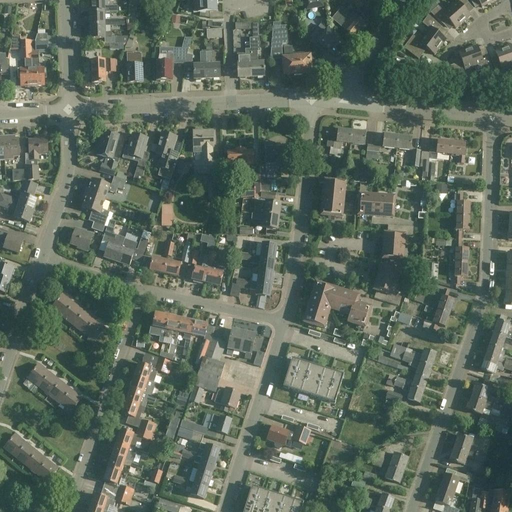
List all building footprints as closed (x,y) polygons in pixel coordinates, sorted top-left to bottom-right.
[(104,5),(103,0),(101,0),(90,0),(90,13),(104,13),(104,12),(117,11),(117,5),(104,5)] [(216,12),(215,0),(212,0),(193,1),(193,13),(216,12)] [(324,7),(322,0),(304,0),(307,11),(324,7)] [(364,5),(361,0),(353,0),(358,8),(364,5)] [(453,0),(456,2),(450,8),(463,23),(471,16),(463,8),(468,3),(465,0),(453,0)] [(491,3),(488,0),(469,0),(471,2),(473,0),(477,0),(482,8),(491,3)] [(463,23),(450,8),(444,13),(438,7),(430,13),(444,25),(448,21),(456,29),(463,23)] [(339,11),(332,20),(353,38),(365,25),(352,14),(348,19),(339,11)] [(104,13),(90,13),(91,26),(104,26),(104,13)] [(424,35),(441,48),(447,40),(438,33),(441,28),(428,16),(422,24),(429,29),(424,35)] [(273,22),(273,24),(270,59),(282,58),(282,55),(283,55),(282,44),(288,43),(287,25),(281,26),(281,21),(273,22)] [(104,26),(91,26),(91,40),(111,39),(111,33),(105,33),(104,26)] [(333,36),(321,26),(310,38),(312,39),(310,42),(318,49),(320,46),(324,50),(325,50),(328,53),(328,54),(328,53),(335,59),(337,57),(339,58),(345,50),(344,49),(345,47),(339,42),(341,39),(335,34),(333,36)] [(221,30),(207,31),(207,39),(222,39),(221,30)] [(36,42),(31,42),(31,60),(32,70),(33,86),(44,86),(44,78),(47,78),(46,57),(40,58),(39,52),(48,51),(48,42),(48,34),(38,34),(36,42)] [(31,60),(31,42),(22,42),(21,35),(12,35),(9,50),(20,50),(21,60),(25,60),(25,70),(18,70),(18,79),(21,79),(21,87),(33,86),(32,70),(31,60)] [(441,48),(424,35),(419,42),(413,37),(404,48),(419,60),(427,50),(435,56),(441,48)] [(249,37),(250,50),(251,78),(258,78),(258,79),(263,79),(263,78),(264,78),(264,64),(258,64),(257,52),(260,52),(259,37),(249,37)] [(468,49),(475,68),(476,72),(484,70),(486,77),(494,74),(487,54),(481,56),(477,46),(468,49)] [(284,54),(283,55),(282,55),(282,58),(285,58),(285,59),(283,59),(285,75),(302,74),(300,54),(293,55),(292,48),(284,48),(284,54)] [(511,67),(504,48),(495,52),(499,62),(493,64),(499,83),(507,80),(504,70),(511,67)] [(158,62),(158,81),(159,81),(160,82),(164,82),(165,81),(171,81),(172,71),(174,71),(174,65),(185,65),(187,55),(188,50),(189,49),(182,49),(174,49),(160,49),(160,53),(160,55),(158,62)] [(475,68),(468,49),(458,52),(462,62),(445,68),(444,76),(438,75),(438,82),(456,84),(470,79),(467,71),(475,68)] [(251,78),(250,50),(245,50),(245,57),(238,57),(238,79),(240,78),(240,80),(245,80),(245,78),(251,78)] [(143,82),(142,66),(142,53),(127,54),(127,66),(128,82),(143,82)] [(200,66),(194,66),(194,80),(196,80),(196,81),(201,81),(201,80),(207,80),(207,66),(206,53),(200,53),(200,66)] [(207,66),(207,80),(214,80),(214,81),(219,81),(218,79),(220,79),(220,65),(212,66),(211,53),(210,53),(206,53),(207,66)] [(315,53),(300,54),(302,74),(311,73),(310,68),(316,67),(315,53)] [(185,65),(185,67),(191,67),(191,66),(193,56),(187,55),(185,65)] [(8,60),(0,59),(0,87),(1,87),(1,73),(8,73),(8,60)] [(106,62),(89,62),(90,73),(92,73),(92,84),(94,84),(95,85),(98,85),(99,84),(105,84),(105,77),(106,77),(106,73),(115,73),(115,61),(106,61),(106,62)] [(196,132),(193,132),(193,153),(201,153),(201,162),(195,162),(195,175),(209,175),(209,182),(208,182),(208,199),(216,199),(216,182),(219,182),(219,175),(220,175),(219,161),(213,162),(213,147),(214,147),(213,131),(203,131),(203,130),(201,129),(197,129),(195,130),(196,132)] [(338,130),(336,142),(336,143),(342,144),(351,144),(352,131),(338,130)] [(97,144),(100,144),(96,156),(112,160),(119,136),(104,131),(101,140),(99,139),(97,144)] [(352,131),(351,144),(364,146),(366,133),(352,131)] [(170,180),(178,155),(172,153),(175,143),(177,138),(162,134),(156,154),(162,155),(159,167),(161,168),(158,177),(170,180)] [(126,156),(125,160),(138,163),(134,180),(141,182),(149,153),(144,151),(147,139),(132,135),(126,156)] [(397,150),(399,137),(384,135),(382,148),(397,150)] [(399,137),(397,150),(411,152),(412,138),(399,137)] [(17,139),(4,140),(5,163),(18,162),(18,159),(17,139)] [(25,154),(25,171),(26,182),(39,181),(39,167),(38,154),(47,154),(46,139),(38,139),(38,141),(29,142),(29,154),(25,154)] [(450,156),(452,143),(438,141),(437,149),(429,148),(429,153),(450,156)] [(452,143),(450,156),(460,157),(459,163),(464,164),(466,144),(452,143)] [(266,166),(260,166),(260,175),(260,192),(261,192),(261,193),(269,194),(269,181),(269,173),(276,173),(277,173),(277,164),(276,158),(287,158),(287,147),(265,147),(266,166)] [(228,151),(228,167),(233,167),(233,173),(239,173),(239,168),(246,168),(246,151),(246,150),(235,151),(228,151)] [(246,151),(246,168),(246,172),(246,176),(254,176),(254,175),(254,166),(254,151),(246,151)] [(379,152),(367,151),(367,158),(379,159),(379,152)] [(413,151),(412,167),(418,168),(420,151),(413,151)] [(342,163),(342,153),(331,153),(331,163),(342,163)] [(366,176),(378,177),(379,161),(366,160),(366,176)] [(99,172),(113,177),(117,163),(111,161),(109,166),(101,164),(99,172)] [(26,182),(25,171),(13,171),(13,182),(26,182)] [(114,178),(111,186),(118,189),(123,190),(126,182),(116,179),(114,178)] [(164,180),(160,191),(165,193),(169,182),(164,180)] [(87,194),(105,200),(108,193),(116,195),(117,190),(91,181),(87,194)] [(325,181),(321,216),(343,219),(346,183),(325,181)] [(0,192),(0,202),(33,213),(38,199),(35,198),(39,186),(26,183),(24,183),(20,193),(23,194),(21,200),(0,192)] [(437,186),(437,194),(446,194),(446,186),(437,186)] [(241,187),(241,198),(254,198),(254,187),(241,187)] [(105,200),(87,194),(82,209),(92,212),(88,222),(94,223),(105,227),(110,214),(102,211),(105,200)] [(360,195),(359,216),(394,219),(396,198),(360,195)] [(457,196),(457,216),(470,217),(470,204),(462,203),(463,196),(457,196)] [(33,213),(0,202),(0,206),(9,210),(7,216),(15,219),(14,220),(29,225),(33,213)] [(255,207),(254,214),(280,217),(281,205),(265,203),(259,202),(259,207),(255,207)] [(163,205),(162,226),(171,226),(172,215),(172,205),(163,205)] [(278,231),(280,217),(254,214),(252,214),(252,220),(263,221),(262,229),(278,231)] [(470,217),(457,216),(456,239),(461,239),(461,232),(469,232),(470,217)] [(105,227),(94,223),(91,230),(103,234),(105,227)] [(382,266),(374,291),(377,292),(375,300),(399,307),(402,299),(398,297),(400,291),(396,290),(402,273),(405,274),(407,268),(408,261),(404,261),(406,243),(409,243),(410,237),(414,238),(415,228),(389,226),(388,234),(385,234),(383,260),(386,261),(386,264),(385,267),(382,266)] [(75,231),(70,246),(81,249),(80,251),(87,253),(93,236),(75,231)] [(1,233),(0,236),(0,239),(6,241),(3,249),(19,254),(23,242),(16,240),(16,238),(1,233)] [(236,245),(236,237),(227,236),(227,241),(234,242),(234,245),(236,245)] [(240,237),(240,244),(250,245),(251,239),(240,237)] [(141,238),(137,250),(144,252),(148,240),(141,238)] [(116,264),(123,244),(110,240),(104,259),(116,264)] [(125,240),(123,244),(116,264),(129,268),(135,249),(137,244),(125,240)] [(455,263),(468,264),(468,250),(461,250),(461,242),(456,242),(455,257),(451,257),(451,263),(455,263)] [(151,257),(154,244),(148,243),(145,255),(151,257)] [(167,244),(164,256),(171,258),(174,245),(167,244)] [(186,244),(182,262),(188,263),(191,251),(192,247),(192,245),(187,244),(186,244)] [(262,245),(261,256),(275,258),(276,247),(262,245)] [(188,263),(188,264),(196,266),(199,253),(191,251),(188,263)] [(195,268),(192,281),(193,281),(193,283),(198,284),(199,282),(206,284),(213,253),(210,252),(208,260),(203,263),(202,269),(195,268)] [(213,253),(206,284),(220,287),(224,270),(216,268),(217,263),(214,262),(216,254),(213,253)] [(275,258),(261,256),(261,258),(255,257),(255,255),(240,254),(239,260),(250,262),(250,264),(260,266),(259,269),(273,271),(275,258)] [(153,258),(150,271),(164,275),(167,262),(153,258)] [(167,262),(164,275),(178,278),(181,265),(169,262),(167,262)] [(468,264),(455,263),(454,285),(460,286),(460,278),(468,278),(468,264)] [(0,278),(10,282),(14,270),(1,265),(0,268),(0,278)] [(273,271),(259,269),(259,271),(253,270),(252,275),(258,276),(257,283),(271,284),(273,271)] [(10,282),(0,278),(0,293),(5,296),(10,282)] [(271,285),(258,283),(257,287),(236,284),(236,285),(233,285),(230,296),(239,298),(241,289),(257,291),(256,296),(259,296),(256,308),(264,309),(266,297),(270,298),(271,285)] [(316,284),(304,324),(324,330),(330,311),(350,317),(348,324),(365,329),(372,309),(358,304),(360,297),(316,284)] [(423,305),(423,301),(426,289),(418,286),(414,302),(416,302),(423,305)] [(445,290),(437,310),(450,315),(454,301),(447,299),(449,292),(445,290)] [(62,317),(73,304),(62,295),(52,309),(62,317)] [(73,304),(62,317),(73,325),(83,312),(73,304)] [(450,315),(437,310),(433,323),(426,321),(423,328),(435,333),(438,326),(445,328),(450,315)] [(94,320),(83,312),(73,325),(83,334),(94,320)] [(392,317),(390,321),(396,323),(400,314),(396,313),(394,318),(392,317)] [(413,317),(401,313),(398,322),(409,326),(413,317)] [(165,338),(169,317),(156,314),(153,326),(151,326),(149,335),(160,337),(159,342),(164,343),(165,338)] [(500,315),(494,333),(506,337),(511,339),(511,333),(508,332),(510,325),(505,324),(508,317),(500,315)] [(182,319),(169,317),(165,338),(164,343),(172,345),(176,346),(179,333),(182,319)] [(186,335),(191,336),(194,322),(182,319),(179,333),(186,335)] [(94,320),(83,334),(89,338),(88,340),(93,344),(105,329),(94,320)] [(194,322),(191,336),(204,339),(207,325),(194,322)] [(204,359),(204,358),(211,338),(215,328),(209,326),(198,357),(204,359)] [(215,328),(211,338),(221,342),(225,330),(216,326),(215,328)] [(344,332),(335,330),(333,335),(342,338),(344,332)] [(239,354),(244,334),(232,331),(226,356),(232,358),(233,352),(239,354)] [(502,350),(506,337),(494,333),(490,346),(502,350)] [(256,336),(244,334),(239,354),(246,355),(244,360),(250,362),(256,336)] [(377,337),(376,338),(375,342),(383,345),(384,341),(385,340),(377,337)] [(211,338),(204,358),(220,363),(222,356),(227,344),(211,338)] [(394,346),(391,353),(404,358),(405,353),(407,350),(394,346)] [(502,350),(490,346),(485,358),(497,362),(499,357),(502,350)] [(405,353),(404,358),(432,367),(436,355),(424,351),(422,356),(412,353),(411,355),(405,353)] [(162,353),(161,357),(173,361),(174,355),(162,353)] [(404,358),(391,353),(390,358),(403,362),(404,358)] [(204,358),(204,359),(199,373),(220,380),(225,365),(220,363),(204,358)] [(404,358),(403,362),(410,365),(410,367),(418,370),(416,375),(428,379),(432,367),(404,358)] [(497,362),(485,358),(481,371),(493,375),(495,369),(503,372),(504,370),(511,372),(511,367),(505,365),(497,362)] [(167,367),(169,363),(158,359),(156,363),(167,367)] [(288,374),(301,378),(305,363),(292,359),(288,374)] [(167,367),(156,363),(154,370),(139,365),(135,377),(154,383),(158,372),(169,376),(173,364),(169,363),(167,367)] [(301,378),(314,382),(318,368),(305,363),(301,378)] [(39,387),(49,374),(39,366),(28,379),(39,387)] [(314,382),(327,386),(331,372),(318,368),(314,382)] [(327,386),(339,390),(344,376),(331,372),(327,386)] [(220,380),(199,373),(194,387),(204,391),(216,394),(220,380)] [(49,374),(39,387),(49,395),(60,382),(49,374)] [(283,388),(296,392),(301,378),(288,374),(283,388)] [(397,378),(395,382),(412,388),(424,392),(428,379),(416,375),(413,383),(397,378)] [(154,383),(135,377),(131,389),(152,396),(155,389),(159,390),(161,386),(154,383)] [(511,388),(511,381),(500,377),(498,384),(511,388)] [(296,392),(309,396),(314,382),(301,378),(296,392)] [(387,381),(386,386),(394,388),(394,387),(395,382),(388,380),(387,381)] [(71,391),(60,382),(49,395),(60,404),(71,391)] [(309,396),(322,400),(327,386),(314,382),(309,396)] [(412,388),(395,382),(394,387),(402,390),(402,391),(410,394),(408,400),(419,404),(424,392),(412,388)] [(322,400),(335,404),(339,390),(327,386),(322,400)] [(502,409),(503,404),(496,402),(496,400),(488,397),(490,391),(476,386),(472,398),(486,403),(502,409)] [(204,391),(194,387),(189,401),(200,405),(204,391)] [(221,406),(226,390),(219,388),(214,404),(221,406)] [(131,389),(126,401),(146,408),(147,402),(158,406),(160,399),(152,396),(131,389)] [(239,395),(226,390),(221,406),(222,406),(229,409),(235,410),(239,395)] [(71,391),(60,404),(66,408),(64,410),(69,415),(82,399),(71,391)] [(386,399),(394,402),(402,404),(404,397),(389,392),(386,399)] [(179,406),(185,407),(187,400),(178,397),(176,405),(179,406)] [(486,403),(472,398),(467,411),(482,416),(483,410),(492,413),(492,410),(500,413),(502,409),(486,403)] [(146,408),(126,401),(122,415),(128,417),(126,424),(138,428),(147,431),(154,434),(157,426),(139,420),(141,414),(143,414),(146,408)] [(503,404),(502,409),(511,412),(511,403),(504,401),(503,404)] [(511,412),(502,409),(500,413),(499,416),(511,419),(511,416),(511,412)] [(181,420),(175,418),(172,417),(169,427),(177,430),(181,420)] [(182,421),(180,427),(194,432),(216,439),(217,434),(227,437),(231,422),(213,417),(210,429),(182,421)] [(508,429),(497,425),(494,431),(506,435),(508,429)] [(294,442),(305,446),(307,446),(312,431),(297,427),(294,434),(272,426),(267,441),(275,444),(274,446),(276,449),(280,450),(282,449),(283,447),(291,449),(294,442)] [(121,431),(117,443),(135,449),(137,443),(140,444),(142,439),(151,442),(154,434),(147,431),(138,428),(136,436),(121,431)] [(374,446),(376,431),(354,428),(352,443),(374,446)] [(191,441),(193,433),(180,429),(177,436),(191,441)] [(15,457),(26,444),(15,436),(5,449),(15,457)] [(454,448),(469,453),(471,447),(472,447),(474,443),(472,443),(473,441),(459,436),(454,448)] [(135,449),(117,443),(113,455),(126,460),(132,462),(133,463),(134,463),(136,455),(141,457),(143,452),(135,449)] [(26,444),(15,457),(26,466),(37,453),(26,444)] [(203,459),(216,463),(220,450),(207,446),(201,444),(199,450),(205,451),(203,459)] [(469,453),(454,448),(450,461),(464,466),(465,464),(466,465),(468,461),(466,461),(469,453)] [(188,459),(190,453),(183,451),(182,455),(181,457),(188,459)] [(37,453),(26,466),(36,474),(46,461),(37,453)] [(195,461),(197,457),(197,456),(190,453),(188,459),(195,461)] [(280,454),(279,458),(295,463),(296,458),(288,455),(285,456),(280,454)] [(113,455),(108,468),(122,472),(126,460),(113,455)] [(394,455),(390,467),(404,472),(408,460),(394,455)] [(197,457),(195,461),(195,463),(201,465),(199,471),(212,475),(216,463),(203,459),(197,457)] [(46,461),(36,474),(42,479),(40,481),(46,485),(58,470),(46,461)] [(404,472),(390,467),(385,480),(399,485),(404,472)] [(122,472),(108,468),(104,481),(119,486),(121,479),(125,480),(127,474),(122,472)] [(212,475),(199,471),(193,469),(189,482),(194,484),(207,488),(212,475)] [(372,474),(382,477),(384,472),(374,469),(372,474)] [(161,473),(157,471),(155,470),(151,482),(157,484),(161,473)] [(379,477),(366,472),(363,479),(376,483),(379,477)] [(445,475),(440,489),(455,494),(459,481),(469,484),(472,475),(467,473),(466,476),(456,473),(454,478),(445,475)] [(472,474),(471,483),(485,486),(487,477),(485,476),(479,475),(472,474)] [(355,479),(352,487),(364,491),(366,483),(355,479)] [(207,488),(194,484),(191,496),(204,500),(207,488)] [(134,491),(121,487),(118,494),(132,498),(134,491)] [(247,502),(260,506),(265,491),(252,487),(247,502)] [(440,489),(435,503),(445,506),(442,511),(459,511),(460,511),(450,507),(455,494),(440,489)] [(474,489),(472,500),(508,505),(510,494),(489,491),(489,494),(482,493),(482,490),(474,489)] [(260,506),(273,510),(278,495),(265,491),(260,506)] [(118,494),(115,502),(129,507),(132,498),(118,494)] [(95,495),(91,507),(105,511),(107,511),(109,507),(113,508),(115,502),(95,495)] [(273,510),(280,511),(286,511),(291,499),(278,495),(273,510)] [(382,495),(378,508),(390,511),(394,500),(382,495)] [(362,502),(372,506),(374,501),(364,497),(362,502)] [(286,511),(300,511),(304,504),(291,499),(286,511)] [(507,511),(508,505),(472,500),(466,499),(465,505),(471,506),(470,511),(480,511),(481,510),(487,511),(487,510),(492,511),(491,511),(507,511)] [(244,511),(258,511),(260,506),(247,502),(244,511)] [(372,506),(362,502),(360,506),(370,510),(372,506)] [(147,511),(150,506),(143,503),(141,510),(145,511),(147,511)] [(166,511),(169,511),(179,511),(181,508),(168,503),(166,511)]
